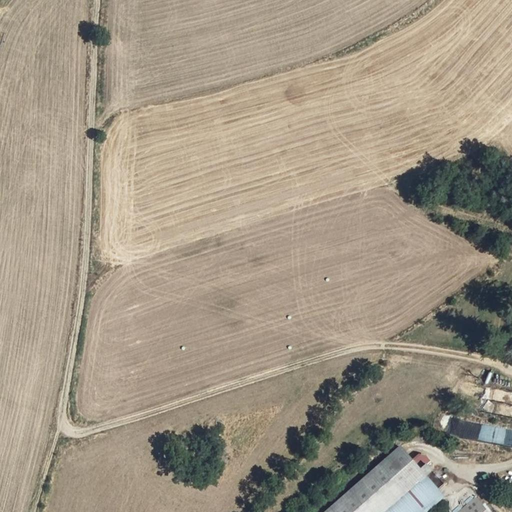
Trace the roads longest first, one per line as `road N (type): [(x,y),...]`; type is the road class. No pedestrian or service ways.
road 1 (track): [(97,0),(81,291),(37,511)]
road 2 (track): [(60,424),(75,434),(370,344),(511,367)]
